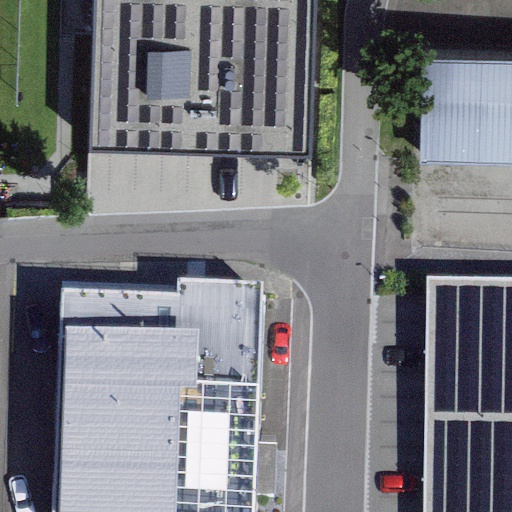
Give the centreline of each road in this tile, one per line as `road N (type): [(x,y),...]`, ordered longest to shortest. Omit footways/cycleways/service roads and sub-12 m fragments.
road 1 (residential): [(0,246),(353,236)]
road 2 (residential): [(353,236),(351,511)]
road 3 (unclassified): [(353,236),(371,0)]
